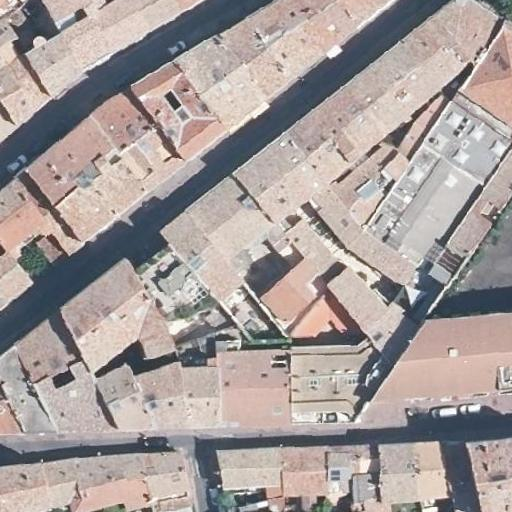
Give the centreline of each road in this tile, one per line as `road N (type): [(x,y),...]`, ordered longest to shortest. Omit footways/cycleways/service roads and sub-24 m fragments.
road 1 (residential): [(0,328),(426,0)]
road 2 (residential): [(511,421),(199,439)]
road 3 (residential): [(0,165),(98,82),(234,0)]
road 4 (residential): [(0,447),(199,439)]
